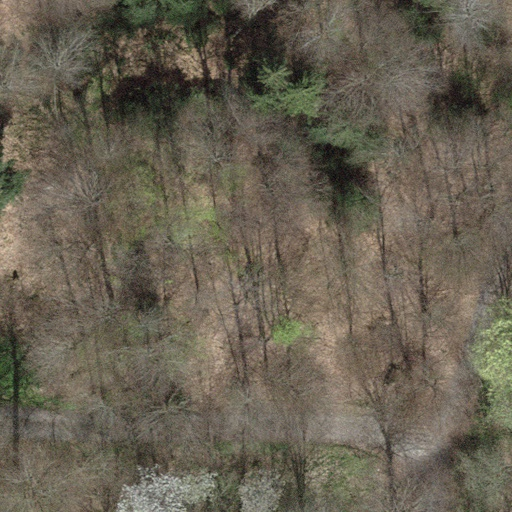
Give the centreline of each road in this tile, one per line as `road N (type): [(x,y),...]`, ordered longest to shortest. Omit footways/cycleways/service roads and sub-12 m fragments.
road 1 (track): [(0,420),(349,421),(450,430)]
road 2 (track): [(432,511),(511,204)]
